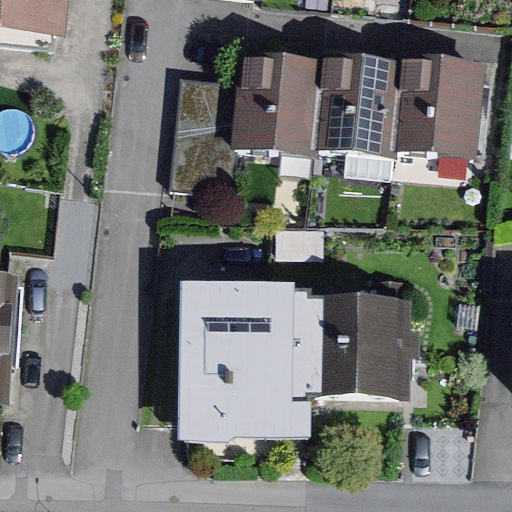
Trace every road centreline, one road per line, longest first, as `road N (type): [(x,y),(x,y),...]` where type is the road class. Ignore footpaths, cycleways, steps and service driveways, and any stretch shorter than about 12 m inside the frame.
road 1 (residential): [(117,497),(169,0)]
road 2 (residential): [(117,497),(416,511)]
road 3 (unknown): [(492,511),(511,285)]
